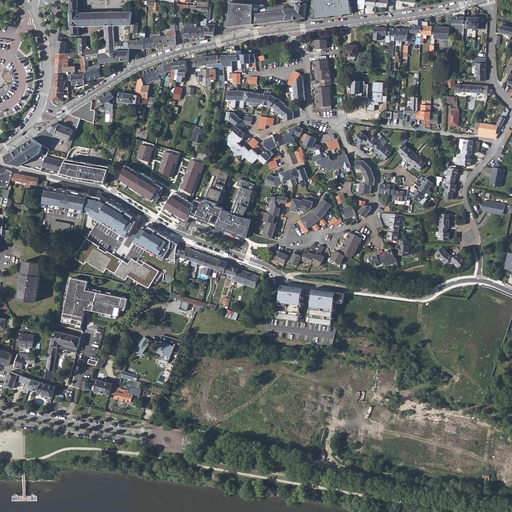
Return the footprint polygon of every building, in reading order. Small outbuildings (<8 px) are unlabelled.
[(106,43),(107,53),(116,52),(116,50),(114,24),(131,24),(131,22),(132,16),(132,14),(132,11),(78,12),(78,0),(70,0),(72,35),(79,35),(79,25),(105,24),(106,43)] [(293,0),(293,3),(294,5),(297,5),(297,8),(255,14),(254,4),(233,2),(231,2),(229,27),(306,17),(307,0),(293,0)] [(349,0),(314,0),(317,18),(351,14),(349,0)] [(297,5),(294,5),(292,7),(255,12),(255,14),(297,8),(297,5)] [(464,28),(465,16),(452,16),(452,23),(458,24),(461,24),(461,29),(462,29),(462,31),(464,31),(464,28)] [(474,17),(465,16),(464,28),(473,29),(474,17)] [(473,29),(483,29),(484,18),(474,17),(473,29)] [(198,27),(198,37),(205,37),(206,37),(206,34),(207,23),(207,19),(205,19),(204,27),(198,27)] [(415,20),(416,25),(411,25),(411,32),(422,33),(422,22),(423,19),(415,20)] [(206,34),(214,35),(214,36),(219,34),(220,22),(216,22),(216,20),(213,20),(213,23),(207,23),(206,34)] [(131,32),(139,32),(139,22),(131,22),(131,24),(131,32)] [(421,43),(424,43),(424,34),(432,35),(432,26),(428,26),(428,22),(422,22),(422,33),(421,43)] [(183,28),(183,38),(191,38),(190,24),(185,24),(185,28),(183,28)] [(511,24),(508,24),(507,26),(506,29),(503,28),(501,33),(511,35),(511,33),(511,24)] [(435,39),(446,39),(446,46),(449,46),(450,27),(435,26),(435,39)] [(391,42),(391,28),(375,27),(374,39),(382,40),(382,35),(387,36),(387,42),(391,42)] [(161,33),(162,41),(162,47),(170,46),(168,30),(168,28),(165,29),(166,33),(166,36),(162,36),(162,33),(161,33)] [(130,46),(130,47),(142,48),(141,57),(145,55),(145,48),(145,38),(146,34),(146,33),(146,32),(141,32),(141,40),(130,40),(130,42),(130,46)] [(154,34),(154,47),(162,47),(162,41),(161,33),(154,34)] [(145,48),(147,48),(154,47),(154,34),(151,34),(151,37),(145,38),(145,48)] [(79,38),(79,56),(80,56),(84,56),(84,55),(96,54),(96,50),(90,50),(90,49),(87,46),(86,37),(79,38)] [(315,52),(322,52),(322,50),(322,48),(328,48),(327,39),(316,40),(317,49),(315,49),(315,52)] [(57,51),(66,53),(67,40),(58,40),(57,51)] [(96,50),(96,54),(98,53),(107,53),(106,43),(101,43),(101,49),(96,50)] [(344,56),(355,57),(356,45),(345,43),(344,56)] [(223,55),(224,66),(228,66),(228,70),(229,72),(233,72),(232,60),(238,60),(238,68),(240,69),(244,69),(246,67),(246,63),(256,63),(254,54),(242,54),(242,50),(235,51),(235,47),(234,46),(232,46),(231,47),(232,54),(223,55)] [(98,53),(99,58),(100,62),(106,61),(115,60),(129,60),(130,50),(116,50),(116,52),(107,53),(98,53)] [(56,66),(69,65),(69,57),(71,57),(71,55),(69,55),(69,53),(66,53),(57,51),(56,66)] [(84,55),(84,56),(85,65),(87,73),(88,76),(88,79),(101,77),(100,68),(101,68),(100,64),(89,66),(88,60),(99,58),(98,53),(96,54),(84,55)] [(215,55),(216,66),(216,69),(224,69),(224,66),(223,55),(215,55)] [(192,59),(193,65),(197,65),(197,66),(206,64),(207,67),(210,67),(209,64),(208,64),(208,56),(192,59)] [(314,70),(315,70),(323,70),(322,60),(324,60),(324,57),(316,57),(316,61),(314,61),(314,70)] [(178,80),(179,80),(182,81),(183,76),(186,77),(187,70),(187,68),(186,60),(181,61),(181,69),(179,75),(178,80)] [(170,83),(173,84),(175,78),(176,77),(177,74),(179,75),(181,69),(181,61),(173,62),(174,69),(173,73),(172,76),(170,83)] [(165,65),(167,72),(171,71),(171,73),(173,73),(174,69),(173,62),(165,65)] [(486,77),(486,75),(486,64),(476,63),(476,69),(473,69),(473,74),(476,74),(476,75),(477,75),(476,81),(485,81),(486,77)] [(55,74),(69,73),(73,73),(73,71),(75,70),(75,65),(69,65),(56,66),(55,74)] [(158,67),(160,75),(162,79),(165,78),(164,75),(166,75),(167,72),(165,65),(158,67)] [(151,69),(153,77),(154,80),(155,81),(162,79),(160,75),(158,67),(151,69)] [(202,77),(212,78),(211,69),(205,69),(203,68),(203,72),(202,77)] [(143,72),(148,84),(151,83),(151,81),(154,80),(153,77),(151,69),(143,72)] [(315,70),(316,80),(319,80),(319,83),(329,82),(329,79),(324,79),(323,70),(315,70)] [(287,84),(294,87),(295,91),(295,101),(305,101),(304,80),(299,78),(301,74),(295,71),(292,74),(287,84)] [(135,74),(137,80),(139,80),(137,92),(139,93),(139,95),(135,95),(135,94),(120,92),(119,101),(134,103),(140,104),(144,85),(144,83),(139,72),(135,74)] [(54,85),(65,86),(66,80),(64,80),(64,78),(66,78),(69,79),(69,77),(69,73),(55,74),(54,85)] [(69,73),(69,77),(73,77),(73,79),(73,84),(86,83),(85,76),(88,76),(87,73),(82,73),(73,73),(69,73)] [(202,86),(205,86),(212,86),(212,80),(212,78),(202,77),(202,82),(202,86)] [(367,97),(368,85),(364,85),(364,82),(352,81),(351,96),(367,97)] [(317,97),(325,97),(324,87),(329,86),(329,82),(319,83),(320,87),(317,87),(317,97)] [(383,96),(383,83),(373,82),(372,101),(368,100),(367,110),(375,110),(375,105),(379,105),(379,102),(387,102),(387,96),(383,96)] [(471,93),(471,85),(456,84),(456,91),(459,91),(459,92),(471,93)] [(53,98),(54,101),(55,102),(57,103),(58,104),(61,104),(63,103),(70,99),(69,90),(69,86),(65,86),(54,85),(53,98)] [(96,97),(98,99),(97,103),(97,107),(113,98),(112,103),(114,103),(115,85),(109,89),(110,90),(101,96),(100,95),(96,97)] [(140,104),(144,104),(144,103),(145,98),(147,98),(148,98),(150,85),(148,85),(144,85),(140,104)] [(471,93),(486,94),(486,95),(485,95),(484,98),(487,98),(487,95),(488,87),(488,86),(471,85),(471,93)] [(174,98),(181,100),(183,88),(176,87),(176,89),(175,92),(174,98)] [(236,107),(237,99),(241,100),(241,106),(242,107),(245,107),(245,101),(252,101),(252,104),(257,105),(257,102),(263,103),(264,103),(269,104),(271,106),(271,105),(278,111),(278,112),(284,117),(284,122),(294,119),(294,112),(284,104),(285,104),(276,96),(275,97),(273,94),(265,93),(247,91),(238,90),(238,91),(230,90),(229,99),(233,100),(232,105),(234,107),(236,107)] [(317,97),(318,107),(321,107),(321,111),(329,110),(329,106),(325,107),(325,97),(317,97)] [(405,114),(418,114),(418,98),(413,98),(412,108),(406,108),(405,114)] [(77,117),(82,118),(95,123),(96,110),(92,109),(92,101),(92,100),(77,110),(75,116),(77,117)] [(450,126),(459,127),(459,112),(459,109),(451,109),(451,112),(450,112),(450,126)] [(503,111),(496,126),(498,126),(502,126),(505,119),(507,113),(509,111),(507,109),(506,113),(503,111)] [(226,112),(225,120),(230,121),(234,125),(231,128),(233,131),(228,136),(228,144),(232,148),(231,149),(234,152),(237,155),(236,157),(241,162),(245,158),(252,165),(258,159),(264,165),(272,157),(273,158),(274,161),(271,162),(270,164),(272,170),(279,167),(277,160),(282,158),(280,155),(276,156),(271,151),(274,148),(277,147),(273,136),(266,139),(265,145),(269,148),(266,151),(265,152),(264,151),(260,155),(259,155),(255,151),(256,150),(259,147),(260,147),(257,144),(259,143),(253,137),(252,138),(248,143),(253,148),(249,151),(244,146),(242,147),(237,143),(238,142),(239,142),(241,140),(243,138),(242,137),(244,136),(241,132),(242,131),(241,130),(246,125),(251,125),(252,117),(245,116),(244,120),(241,120),(237,116),(234,113),(226,112)] [(260,117),(258,129),(265,130),(266,125),(273,127),(274,118),(262,116),(260,116),(260,117)] [(52,143),(55,135),(70,141),(71,140),(73,141),(75,136),(82,119),(82,118),(77,117),(73,128),(60,124),(58,121),(38,134),(44,138),(44,139),(52,143)] [(478,136),(496,139),(498,134),(497,134),(496,134),(498,126),(496,126),(481,123),(480,130),(478,136)] [(282,135),(286,145),(295,142),(293,137),(296,136),(299,137),(302,128),(296,126),(290,129),(291,132),(282,135)] [(194,127),(191,141),(201,143),(203,129),(194,127)] [(511,129),(510,128),(501,145),(505,147),(511,132),(511,129)] [(359,143),(361,141),(362,142),(365,145),(366,143),(370,139),(362,131),(355,139),(359,143)] [(302,145),(311,149),(310,151),(314,152),(315,157),(311,158),(313,163),(316,162),(318,166),(321,165),(322,168),(325,169),(326,169),(326,170),(329,171),(334,169),(335,170),(339,169),(343,167),(344,169),(351,167),(349,161),(346,154),(338,157),(339,159),(332,162),(331,160),(330,160),(329,156),(327,156),(326,154),(322,155),(319,149),(321,146),(315,143),(316,139),(307,134),(304,133),(300,140),(304,142),(302,145)] [(366,143),(371,147),(372,145),(374,146),(377,149),(382,144),(385,140),(383,137),(379,141),(373,136),(370,139),(366,143)] [(28,141),(5,155),(5,156),(5,161),(20,165),(39,153),(40,153),(43,144),(41,143),(33,138),(28,141)] [(327,143),(330,150),(333,149),(340,146),(337,139),(327,143)] [(463,153),(471,154),(472,155),(474,141),(465,139),(461,139),(460,148),(461,149),(464,149),(463,153)] [(375,150),(385,160),(392,153),(382,144),(377,149),(375,150)] [(153,148),(141,145),(138,159),(147,165),(149,162),(153,148)] [(399,151),(409,161),(415,154),(405,145),(399,151)] [(294,150),(299,163),(300,163),(306,161),(306,160),(301,147),(297,149),(294,150)] [(179,156),(165,151),(158,171),(170,177),(179,156)] [(460,153),(459,156),(459,157),(458,164),(472,166),(473,161),(470,160),(470,158),(471,154),(463,153),(460,153)] [(409,161),(419,170),(425,164),(415,154),(409,161)] [(43,166),(51,168),(62,171),(66,161),(46,156),(43,166)] [(62,171),(61,175),(80,179),(85,162),(67,159),(66,161),(62,171)] [(205,164),(191,159),(181,187),(192,194),(205,164)] [(356,160),(356,168),(359,168),(362,171),(363,172),(366,179),(366,184),(361,183),(360,192),(357,192),(357,195),(362,195),(362,193),(370,194),(371,184),(374,185),(375,178),(371,167),(364,160),(356,160)] [(110,167),(85,162),(80,179),(105,183),(110,167)] [(126,166),(121,179),(155,201),(162,188),(126,166)] [(190,215),(218,226),(225,209),(225,208),(218,205),(220,200),(221,196),(222,195),(221,195),(222,192),(223,192),(225,185),(230,173),(224,171),(213,167),(210,173),(214,175),(216,176),(207,200),(204,199),(204,201),(197,199),(195,204),(190,215)] [(448,178),(455,179),(456,176),(456,174),(459,174),(459,168),(449,167),(448,178)] [(502,187),(504,174),(505,169),(494,167),(493,172),(492,176),(493,176),(492,184),(497,185),(497,186),(502,187)] [(0,185),(7,185),(8,184),(10,180),(13,171),(7,168),(7,172),(0,170),(0,185)] [(264,183),(271,186),(275,187),(281,185),(283,185),(283,183),(287,182),(289,187),(291,188),(296,186),(297,184),(295,179),(299,178),(302,187),(305,186),(306,184),(304,179),(308,178),(304,168),(296,170),(295,168),(279,173),(280,176),(275,178),(269,175),(264,183)] [(13,180),(27,182),(28,175),(16,173),(15,172),(13,180)] [(232,174),(230,173),(225,185),(223,192),(225,193),(226,190),(227,191),(229,187),(227,187),(232,174)] [(26,186),(31,187),(32,183),(37,184),(39,177),(28,175),(27,182),(26,186)] [(204,199),(207,200),(216,176),(214,175),(204,199)] [(420,187),(426,192),(433,183),(425,176),(422,181),(423,183),(422,184),(420,187)] [(232,212),(225,209),(218,226),(221,228),(229,231),(246,238),(252,219),(244,216),(247,210),(249,206),(250,203),(250,202),(252,197),(252,196),(252,197),(255,190),(254,189),(256,183),(240,178),(238,184),(241,186),(243,186),(234,211),(235,211),(235,213),(232,212)] [(445,199),(453,199),(454,191),(456,191),(457,186),(455,185),(455,183),(455,179),(448,178),(445,199)] [(380,193),(394,194),(394,190),(395,185),(381,183),(380,193)] [(66,188),(48,184),(47,187),(44,204),(52,206),(56,207),(61,208),(69,209),(73,210),(77,211),(85,212),(85,210),(89,194),(89,192),(68,188),(68,190),(65,190),(66,188)] [(232,212),(235,213),(235,211),(234,211),(243,186),(241,186),(232,212)] [(414,190),(411,194),(419,201),(426,192),(420,187),(418,190),(416,192),(414,190)] [(393,199),(407,201),(408,192),(394,190),(394,194),(393,199)] [(137,219),(103,198),(100,196),(89,194),(85,210),(93,211),(92,217),(127,237),(134,225),(137,219)] [(190,215),(195,204),(177,194),(176,198),(173,196),(164,210),(187,222),(190,215)] [(336,197),(339,204),(346,201),(343,194),(336,197)] [(261,228),(260,230),(263,231),(262,236),(272,239),(274,231),(276,224),(276,221),(274,220),(275,215),(278,216),(280,209),(276,208),(276,205),(278,205),(280,205),(280,204),(282,204),(286,205),(285,206),(289,207),(289,206),(291,199),(286,197),(268,197),(268,203),(270,203),(270,208),(269,210),(268,213),(265,212),(263,220),(266,221),(265,226),(262,225),(261,228)] [(308,215),(301,221),(301,220),(298,222),(306,233),(309,231),(307,228),(312,225),(317,231),(320,229),(316,223),(319,220),(323,226),(326,224),(322,217),(331,205),(329,204),(331,202),(330,200),(328,198),(326,199),(324,200),(323,199),(313,212),(308,215)] [(291,206),(290,210),(296,212),(297,208),(298,207),(300,207),(299,209),(298,215),(300,215),(301,211),(305,212),(310,208),(311,205),(312,203),(312,202),(302,200),(302,201),(293,199),(291,206)] [(358,200),(358,204),(363,205),(363,207),(359,211),(366,216),(367,214),(371,209),(372,205),(366,205),(366,201),(358,200)] [(487,211),(495,212),(495,211),(504,213),(506,204),(489,201),(483,200),(482,209),(487,210),(487,211)] [(343,215),(344,219),(355,215),(352,206),(343,209),(345,214),(343,215)] [(390,228),(391,228),(398,228),(400,214),(391,214),(390,228)] [(440,228),(448,229),(449,229),(450,214),(448,214),(441,214),(440,224),(437,224),(437,228),(440,228)] [(329,222),(331,225),(333,223),(336,226),(342,222),(340,218),(337,221),(334,218),(329,222)] [(71,223),(53,220),(51,231),(69,234),(71,223)] [(178,244),(146,224),(143,230),(135,242),(164,260),(165,258),(176,260),(177,255),(178,248),(178,244)] [(387,239),(397,240),(398,228),(391,228),(390,231),(390,233),(388,233),(387,239)] [(440,228),(440,239),(450,240),(450,234),(447,234),(448,232),(448,229),(440,228)] [(345,241),(351,244),(356,235),(349,232),(345,241)] [(351,244),(357,247),(362,239),(362,238),(356,235),(351,244)] [(88,238),(76,258),(87,264),(88,262),(106,272),(108,268),(116,255),(88,238)] [(400,240),(398,254),(407,255),(409,241),(400,240)] [(340,253),(343,255),(347,257),(349,254),(346,253),(351,244),(345,241),(340,249),(342,250),(340,253)] [(347,257),(349,258),(351,255),(352,256),(357,247),(351,244),(346,253),(349,254),(347,257)] [(312,262),(319,266),(323,258),(318,255),(319,254),(320,255),(324,248),(320,246),(315,257),(312,262)] [(184,258),(191,260),(194,250),(187,247),(186,251),(184,258)] [(177,255),(184,258),(186,251),(178,248),(177,255)] [(382,255),(384,262),(386,265),(388,264),(389,263),(389,264),(396,262),(391,248),(386,250),(387,253),(385,253),(382,255)] [(444,265),(450,260),(451,259),(446,252),(442,248),(435,254),(444,265)] [(197,267),(198,263),(201,252),(194,250),(191,260),(192,261),(191,265),(197,267)] [(328,258),(327,260),(332,263),(334,261),(339,263),(343,255),(340,253),(334,250),(330,258),(329,257),(328,258)] [(277,251),(274,257),(277,258),(276,260),(284,264),(285,263),(289,256),(283,253),(277,251)] [(198,263),(205,265),(208,255),(201,252),(198,263)] [(285,263),(288,265),(290,262),(297,266),(301,259),(302,257),(294,253),(292,258),(289,256),(285,263)] [(301,259),(311,265),(312,262),(315,257),(308,253),(307,255),(304,253),(302,257),(301,259)] [(375,254),(370,257),(374,266),(384,262),(382,255),(378,256),(376,257),(375,254)] [(116,255),(108,268),(127,280),(130,275),(150,288),(160,272),(146,263),(144,266),(133,259),(130,264),(116,255)] [(209,275),(211,268),(214,257),(208,255),(205,265),(208,266),(205,274),(209,275)] [(450,260),(457,268),(465,261),(462,257),(460,259),(458,257),(456,255),(451,259),(450,260)] [(211,268),(215,269),(214,272),(213,275),(216,275),(220,259),(214,257),(211,268)] [(215,281),(217,281),(220,271),(225,273),(225,272),(227,265),(228,262),(220,259),(216,275),(215,281)] [(18,298),(36,301),(41,263),(24,260),(18,298)] [(81,271),(82,264),(72,263),(71,270),(81,271)] [(225,272),(226,273),(233,275),(231,282),(234,283),(238,268),(234,267),(230,265),(227,265),(225,272)] [(234,283),(236,284),(237,281),(240,282),(244,270),(238,268),(234,283)] [(240,282),(243,283),(242,286),(244,286),(245,284),(249,272),(244,270),(240,282)] [(245,284),(248,285),(247,287),(249,288),(254,274),(249,272),(245,284)] [(249,288),(251,289),(252,287),(255,288),(259,276),(254,274),(249,288)] [(91,281),(74,278),(66,322),(86,325),(89,309),(122,315),(124,307),(129,308),(131,298),(89,291),(91,281)] [(345,294),(283,285),(279,317),(300,320),(304,293),(314,294),(311,322),(334,325),(337,302),(344,303),(345,294)] [(228,306),(230,297),(229,296),(228,297),(224,296),(222,305),(228,306)] [(226,316),(233,318),(236,311),(228,309),(226,316)] [(90,357),(96,359),(104,330),(98,328),(90,357)] [(46,378),(56,381),(56,378),(54,377),(58,347),(76,352),(77,348),(78,348),(81,337),(72,334),(55,330),(46,351),(46,355),(46,378)] [(19,345),(28,347),(28,346),(34,347),(36,335),(22,333),(19,345)] [(158,347),(156,352),(162,354),(160,358),(169,361),(174,351),(179,353),(184,341),(163,335),(160,342),(154,340),(153,342),(144,337),(135,352),(141,355),(148,343),(158,347)] [(0,362),(8,365),(12,353),(0,348),(0,362)] [(16,365),(23,369),(24,364),(25,365),(25,363),(35,363),(36,356),(31,356),(26,356),(21,355),(19,354),(16,365)] [(5,386),(13,388),(16,380),(26,384),(23,392),(28,393),(29,389),(32,379),(19,375),(11,371),(5,386)] [(122,376),(137,381),(138,375),(123,371),(122,376)] [(29,389),(33,391),(35,387),(39,389),(38,392),(46,394),(44,398),(51,401),(56,387),(32,379),(29,389)] [(92,390),(95,390),(94,391),(110,394),(112,384),(106,382),(106,380),(104,380),(104,381),(96,379),(93,379),(92,382),(92,390)] [(124,390),(125,390),(125,392),(131,394),(133,394),(136,395),(138,389),(126,385),(124,390)] [(115,398),(131,403),(133,394),(131,394),(125,392),(125,390),(124,390),(120,389),(121,387),(119,386),(118,388),(117,390),(115,398)]
